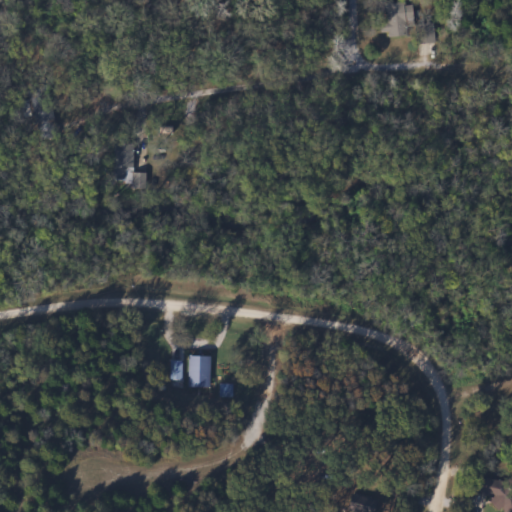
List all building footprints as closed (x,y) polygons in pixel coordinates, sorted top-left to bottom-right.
[(374,33),(384,33),(384,37),(402,37),(402,4),(383,4),(383,24),(374,24),(374,33)] [(39,137),(53,134),(45,97),(21,101),(25,118),(34,116),(39,137)] [(140,176),(130,175),(131,145),(111,144),(109,182),(139,183),(140,176)] [(206,356),(184,356),(184,387),(206,387),(206,356)] [(166,361),(166,380),(177,380),(177,361),(166,361)] [(490,494),(489,477),(469,478),(470,495),(490,494)]
